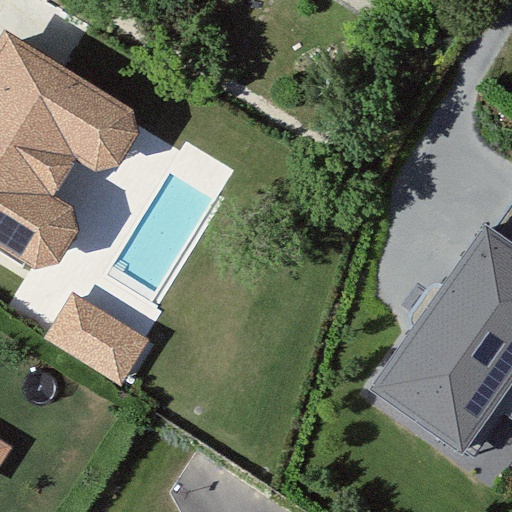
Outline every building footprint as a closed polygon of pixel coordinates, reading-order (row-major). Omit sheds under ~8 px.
[(0,27),(0,273),(31,290),(76,207),(48,191),(69,151),(103,170),(139,104),(0,27)] [(511,207),(496,231),(511,241),(511,207)] [(511,241),(496,231),(487,224),(376,387),(467,449),(511,383),(511,241)] [(49,329),(122,377),(152,333),(79,285),(49,329)] [(0,468),(16,444),(0,433),(0,468)]
